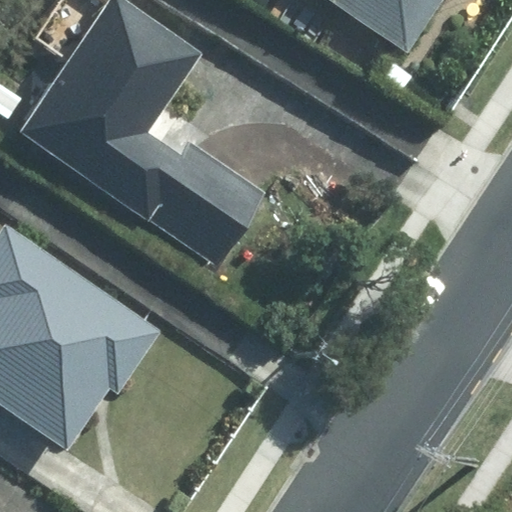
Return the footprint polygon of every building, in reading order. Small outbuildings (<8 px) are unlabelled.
[(169,143),(165,148),(131,125),(184,46),(183,46),(114,0),(78,0),(0,119),(0,123),(132,212),(204,261),(228,226),(254,186),(175,135),(169,143)] [(324,0),(395,47),(413,19),(425,0),(324,0)] [(290,75),(216,23),(200,47),(193,57),(266,109),(290,75)] [(0,109),(10,93),(0,85),(0,109)] [(103,388),(144,323),(143,323),(0,226),(0,408),(52,443),(56,436),(92,382),(93,382),(101,386),(103,388)]
